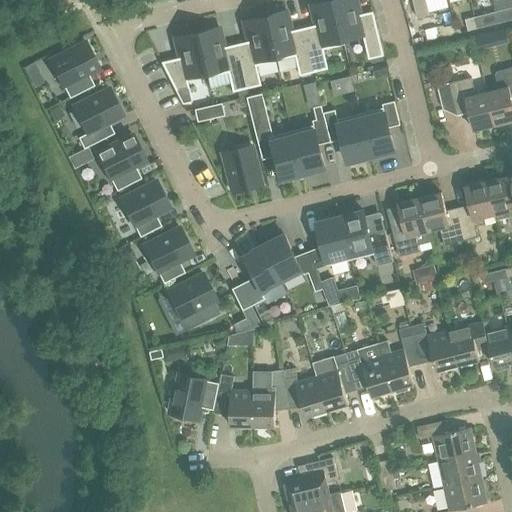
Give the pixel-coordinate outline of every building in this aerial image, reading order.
[(304,28),(314,72),(329,68),(324,49),(345,44),(334,0),(311,5),(316,25),(304,28)] [(334,0),(345,44),(344,39),(363,35),(369,59),(384,55),(374,11),(361,14),(357,0),(334,0)] [(426,0),(413,0),(418,18),(430,15),(426,0)] [(314,72),(304,28),(292,31),(288,11),(265,16),(276,61),(296,56),(301,75),(314,72)] [(485,14),(476,17),(478,28),(488,26),(485,14)] [(276,61),(265,16),(243,22),(247,41),(236,44),(246,88),(260,85),(255,65),(276,61)] [(468,31),(478,28),(476,17),(465,19),(468,31)] [(197,33),(207,77),(215,75),(227,72),(229,79),(232,92),(246,88),(236,44),(224,47),(219,27),(197,33)] [(197,33),(174,38),(179,58),(161,62),(182,104),(191,101),(186,77),(205,73),(206,77),(207,77),(197,33)] [(50,59),(52,65),(53,65),(59,77),(64,87),(69,98),(94,85),(89,75),(99,69),(96,63),(90,52),(85,41),(50,59)] [(487,91),(496,125),(511,120),(511,98),(511,93),(511,92),(511,67),(504,69),(497,71),(495,74),(497,82),(486,85),(487,91)] [(475,130),(496,125),(487,91),(476,94),(472,77),(450,82),(456,107),(468,105),(475,130)] [(109,88),(73,106),(76,111),(82,123),(87,133),(78,138),(84,149),(114,133),(109,123),(123,116),(120,109),(119,109),(114,98),(109,88)] [(254,131),(269,127),(270,127),(261,93),(246,97),(254,131)] [(384,107),(361,113),(372,156),(380,154),(395,150),(391,135),(389,127),(401,124),(395,101),(383,104),(384,107)] [(224,115),(221,103),(213,105),(216,117),(224,115)] [(317,120),(325,118),(324,113),(322,105),(314,107),(317,119),(317,120)] [(338,119),(336,110),(324,113),(325,118),(331,141),(331,142),(343,139),(338,119)] [(364,158),(372,156),(361,113),(338,119),(343,139),(345,147),(349,162),(364,158)] [(291,131),(302,174),(325,168),(319,144),(314,125),(291,131)] [(302,174),(291,131),(272,136),(268,137),(273,156),(279,180),(302,174)] [(97,152),(99,157),(100,157),(106,170),(111,180),(117,191),(141,178),(136,167),(146,162),(143,155),(137,144),(132,134),(97,152)] [(222,153),(231,191),(262,184),(252,145),(222,153)] [(495,178),(488,181),(496,214),(495,214),(496,220),(508,216),(509,217),(510,224),(511,225),(511,189),(508,175),(495,178)] [(120,199),(123,204),(129,216),(134,226),(135,226),(140,237),(161,226),(156,216),(170,208),(167,202),(166,202),(161,191),(156,181),(120,199)] [(495,214),(496,214),(488,181),(466,186),(472,212),(460,215),(466,239),(479,236),(476,226),(486,223),(485,217),(495,214)] [(442,192),(421,197),(429,231),(440,228),(442,234),(444,244),(454,242),(457,253),(469,250),(466,239),(460,215),(449,218),(442,192)] [(433,248),(429,231),(421,197),(399,203),(405,229),(393,232),(399,256),(411,253),(433,248)] [(348,215),(341,217),(351,260),(375,254),(370,234),(368,226),(364,211),(348,215)] [(328,265),(351,260),(341,217),(333,219),(317,222),(321,238),(323,246),(328,265)] [(144,245),(146,250),(147,250),(153,263),(158,273),(164,283),(185,273),(179,262),(193,255),(190,248),(184,237),(179,227),(144,245)] [(270,242),(263,246),(281,281),(303,270),(295,256),(292,249),(285,235),(270,242)] [(253,277),(242,283),(253,304),(264,299),(260,291),(281,281),(263,246),(256,249),(242,256),(249,270),(253,277)] [(321,281),(316,269),(309,272),(313,284),(321,281)] [(494,271),(496,280),(508,277),(506,269),(494,271)] [(496,280),(494,271),(482,274),(484,283),(496,280)] [(195,312),(201,323),(219,313),(214,302),(217,301),(213,294),(208,283),(203,273),(167,291),(170,297),(170,296),(176,309),(181,319),(195,312)] [(359,298),(357,286),(337,290),(332,278),(321,282),(323,288),(330,305),(359,298)] [(253,304),(242,283),(231,289),(242,310),(253,304)] [(484,322),(450,330),(459,364),(480,359),(478,349),(490,346),(484,322)] [(484,322),(490,346),(495,366),(511,361),(511,345),(507,326),(487,331),(484,322)] [(411,326),(422,363),(434,360),(437,370),(459,364),(450,330),(428,336),(424,323),(411,326)] [(399,329),(405,349),(392,352),(388,340),(379,343),(394,389),(396,389),(397,394),(409,390),(407,385),(415,382),(410,366),(422,363),(411,326),(399,329)] [(379,343),(370,346),(346,353),(357,389),(369,386),(372,396),(394,389),(379,343)] [(162,357),(161,349),(148,351),(150,360),(162,357)] [(346,393),(357,389),(346,353),(335,357),(334,355),(313,361),(317,376),(328,410),(349,403),(346,393)] [(317,376),(298,382),(296,368),(283,370),(289,408),(303,406),(306,416),(328,410),(317,376)] [(254,370),(253,390),(253,426),(276,426),(276,410),(289,408),(283,370),(276,371),(276,370),(254,370)] [(197,378),(184,375),(178,374),(170,413),(181,415),(193,417),(193,418),(200,419),(202,407),(214,410),(220,383),(208,380),(197,378)] [(231,425),(253,426),(253,390),(232,390),(235,377),(222,374),(220,383),(214,410),(215,410),(214,413),(231,416),(231,425)] [(434,436),(439,460),(477,452),(471,428),(472,428),(472,427),(450,432),(447,420),(418,427),(421,439),(434,436)] [(477,452),(439,460),(445,485),(482,477),(477,452)] [(286,480),(292,503),(331,493),(328,482),(339,479),(334,457),(306,463),(308,475),(286,480)] [(396,488),(393,474),(390,459),(378,462),(381,476),(384,491),(396,488)] [(450,509),(450,510),(442,511),(469,511),(468,506),(488,502),(488,501),(482,477),(445,485),(450,509)] [(335,511),(331,493),(292,503),(294,511),(335,511)]
